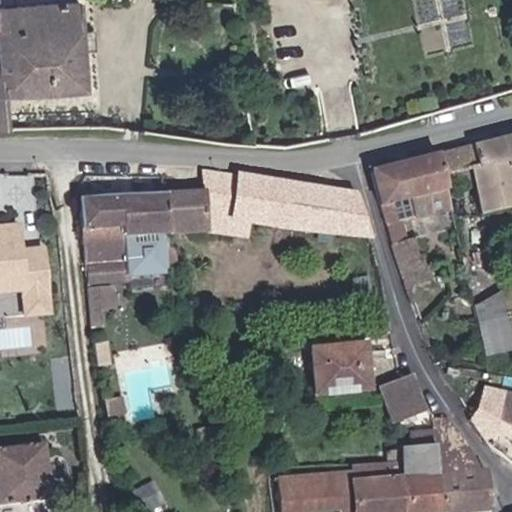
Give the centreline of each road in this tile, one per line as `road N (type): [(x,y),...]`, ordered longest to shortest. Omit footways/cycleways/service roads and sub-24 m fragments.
road 1 (unclassified): [(0,153),(349,157),(511,112)]
road 2 (track): [(63,153),(75,346),(98,511)]
